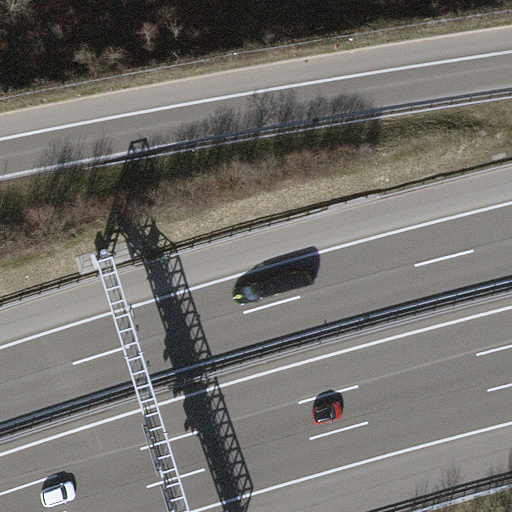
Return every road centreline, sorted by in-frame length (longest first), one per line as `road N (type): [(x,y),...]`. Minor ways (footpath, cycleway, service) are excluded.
road 1 (motorway): [(511,242),(0,388)]
road 2 (motorway): [(10,511),(511,366)]
road 3 (motorway): [(511,71),(0,159)]
